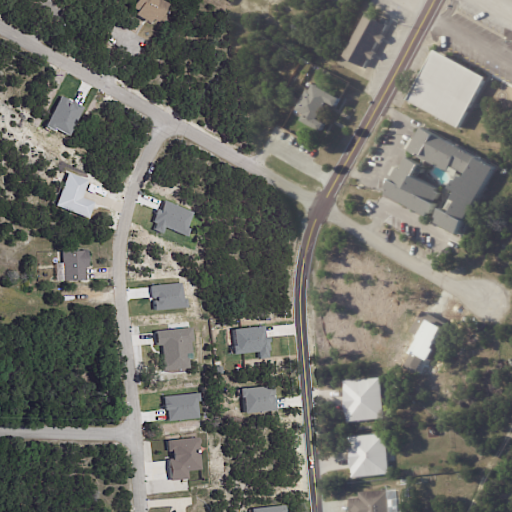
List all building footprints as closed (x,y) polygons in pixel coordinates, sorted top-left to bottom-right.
[(156,21),(153,19),(151,23),(135,15),(138,11),(132,8),(136,0),(160,0),(168,4),(159,22),(156,21)] [(375,16),(384,22),(386,18),(392,21),(390,24),(392,25),(386,35),(390,37),(386,43),(383,42),(378,51),(381,53),(377,60),(374,58),(368,68),(346,55),(370,13),(375,16)] [(442,52),(491,79),(463,129),(414,101),(441,51),(442,52)] [(305,59),(314,64),(295,97),(287,92),(305,59)] [(331,105),(323,120),(331,124),(326,131),(307,120),(311,115),(302,110),(314,89),(316,91),(320,85),(345,99),(341,107),(333,102),(331,105)] [(498,167),(462,235),(440,223),(440,222),(389,195),(392,189),(391,189),(395,180),(395,179),(400,168),(404,170),(411,158),(428,167),(425,173),(422,171),(420,176),(440,187),(438,191),(442,193),(440,197),(438,196),(435,202),(458,214),(464,202),(461,200),(465,192),(460,189),(465,180),(467,181),(469,177),(472,179),(474,176),(456,166),(453,173),(423,156),(424,155),(414,150),(426,128),(498,167)] [(52,205),(85,219),(92,202),(79,197),(87,180),(66,171),(52,205)] [(87,269),(87,281),(64,282),(64,278),(59,278),(58,266),(63,266),(63,252),(83,251),(83,250),(89,250),(89,268),(87,268),(87,269)] [(153,331),(154,346),(158,345),(161,371),(187,368),(185,353),(191,353),(189,328),(153,331)] [(383,419),(381,378),(345,380),(347,421),(383,419)] [(273,411),(272,386),(239,388),(241,412),(273,411)] [(350,436),(352,476),(389,474),(386,434),(350,436)] [(164,440),(165,452),(166,452),(169,480),(186,479),(186,471),(200,469),(197,437),(164,440)] [(393,490),(394,511),(354,511),(353,498),(363,497),(362,492),(393,489),(393,490)]
